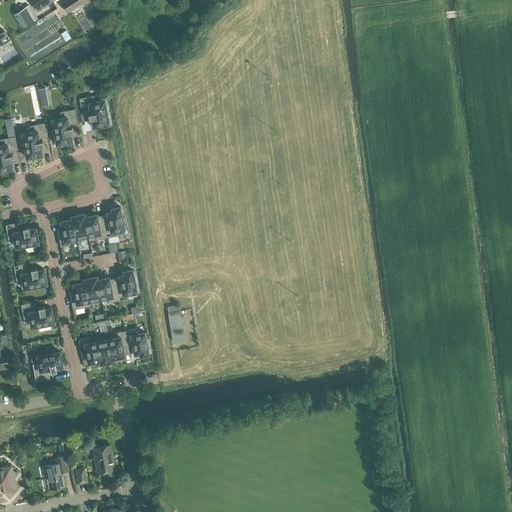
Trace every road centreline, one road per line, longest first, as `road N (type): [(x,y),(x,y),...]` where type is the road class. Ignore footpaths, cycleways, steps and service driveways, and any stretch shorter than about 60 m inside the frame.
road 1 (residential): [(44,208),(104,197),(96,149),(16,187),(20,213)]
road 2 (residential): [(80,395),(56,270)]
